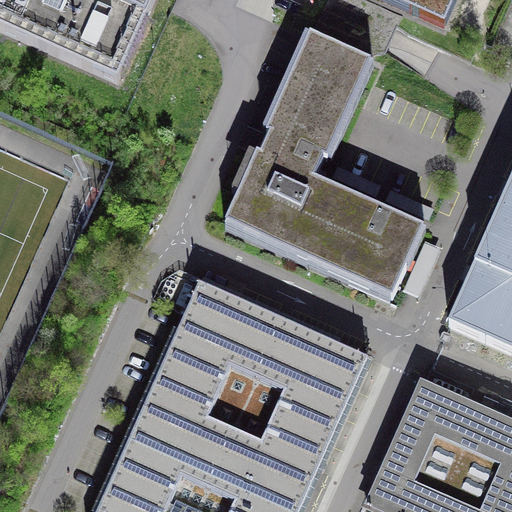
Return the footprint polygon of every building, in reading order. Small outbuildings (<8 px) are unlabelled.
[(0,0),(0,32),(117,85),(155,0),(0,0)] [(378,0),(444,29),(457,0),(378,0)] [(233,202),(220,232),(390,308),(406,272),(422,236),(309,186),(318,164),(327,168),(371,70),(302,39),(281,87),(259,136),(268,140),(257,165),(244,159),(226,199),(233,202)] [(511,177),(494,219),(447,328),(511,355),(511,177)] [(315,511),(330,477),(321,473),(374,353),(193,274),(172,322),(168,320),(86,506),(89,507),(86,511),(315,511)] [(511,511),(511,414),(426,377),(415,372),(358,505),(375,511),(511,511)]
